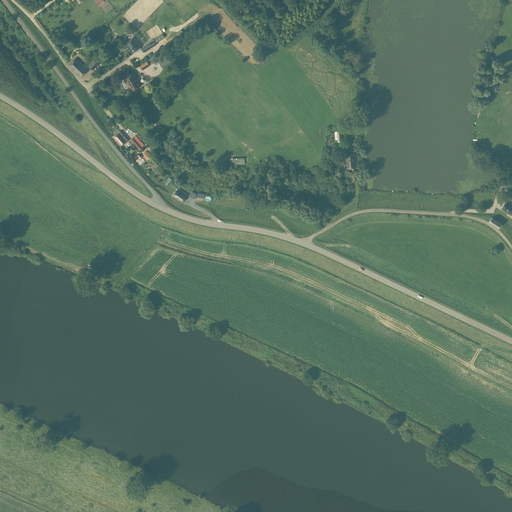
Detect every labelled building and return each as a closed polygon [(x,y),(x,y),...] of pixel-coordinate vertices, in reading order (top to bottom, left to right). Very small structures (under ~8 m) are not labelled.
[(155,31),(152,34),(154,36),(161,30),(156,25),(152,28),(155,31)] [(160,38),(158,36),(153,39),(148,42),(149,43),(141,48),(144,52),(156,44),(155,42),(160,38)] [(141,45),(134,37),(125,44),(132,53),(141,45)] [(80,77),(88,69),(76,58),(69,66),(80,77)] [(96,66),(98,63),(93,59),(88,65),(93,69),(96,66)] [(150,65),(146,59),(139,64),(142,70),(150,65)] [(141,85),(133,72),(123,78),(131,91),(141,85)] [(120,131),(113,137),(112,137),(120,146),(127,140),(120,131)] [(144,145),(136,135),(131,140),(139,149),(144,145)] [(152,155),(147,150),(143,154),(148,159),(152,155)] [(355,167),(354,155),(345,155),(346,168),(355,167)] [(168,186),(173,180),(169,177),(165,183),(168,186)] [(187,195),(177,188),(172,196),(183,202),(187,195)] [(511,204),(506,201),(501,208),(505,211),(508,213),(508,212),(511,214),(511,204)] [(501,223),(492,217),(489,221),(489,222),(498,228),(501,223)]
